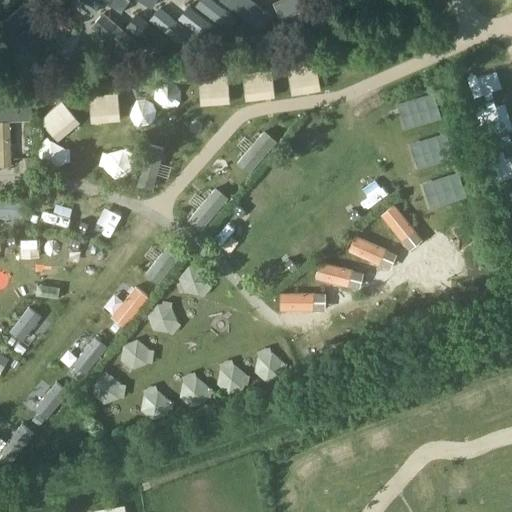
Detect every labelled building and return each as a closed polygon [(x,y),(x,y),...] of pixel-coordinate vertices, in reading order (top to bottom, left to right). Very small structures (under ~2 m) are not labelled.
[(24,0),(15,8),(5,18),(17,33),(39,61),(62,42),(27,0),(24,0)] [(89,0),(61,0),(80,16),(92,2),(89,0)] [(240,0),(199,0),(239,28),(252,9),(240,0)] [(166,2),(157,11),(172,26),(181,16),(166,2)] [(147,6),(137,16),(166,47),(177,37),(147,6)] [(111,21),(104,12),(96,19),(121,52),(131,44),(138,52),(150,43),(125,11),(111,21)] [(223,89),(210,67),(190,79),(203,101),(223,89)] [(403,126),(436,115),(428,92),(395,103),(403,126)] [(0,165),(9,165),(8,121),(0,121),(0,165)] [(169,147),(169,123),(152,124),(153,147),(169,147)] [(292,145),(307,131),(299,123),(284,137),(292,145)] [(239,164),(251,174),(279,141),(267,131),(239,164)] [(413,161),(444,156),(441,134),(409,139),(413,161)] [(42,173),(67,157),(60,145),(53,148),(47,138),(28,149),(42,173)] [(97,150),(99,176),(125,174),(122,148),(97,150)] [(266,177),(279,160),(270,154),(258,171),(266,177)] [(143,162),(138,186),(157,189),(162,165),(143,162)] [(190,221),(202,231),(230,198),(218,188),(190,221)] [(422,240),(394,205),(381,216),(409,251),(422,240)] [(396,254),(355,236),(348,252),(389,270),(396,254)] [(290,251),(296,260),(314,247),(308,239),(290,251)] [(147,275),(160,284),(186,250),(174,241),(147,275)] [(363,274),(319,263),(315,279),(359,290),(363,274)] [(113,317),(126,328),(150,298),(137,287),(113,317)] [(325,294),(279,294),(279,311),(325,312),(325,294)] [(20,317),(20,333),(30,333),(30,317),(20,317)] [(74,365),(86,375),(108,348),(96,338),(74,365)] [(35,409),(48,420),(70,393),(58,382),(35,409)]
